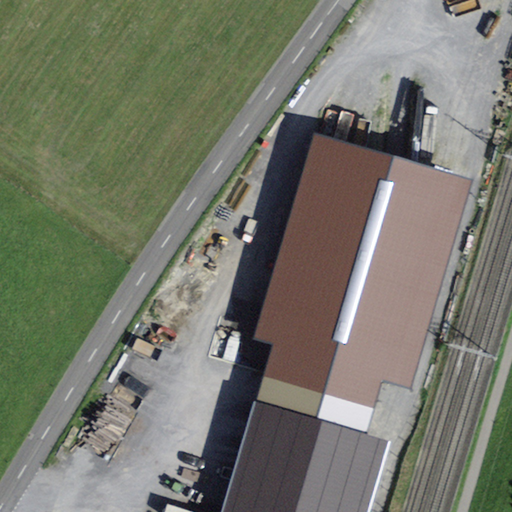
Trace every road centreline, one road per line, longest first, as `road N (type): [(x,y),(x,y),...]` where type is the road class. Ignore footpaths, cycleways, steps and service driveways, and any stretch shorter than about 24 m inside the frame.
road 1 (tertiary): [(333,0),(155,251),(0,500)]
road 2 (residential): [(511,335),(459,511)]
